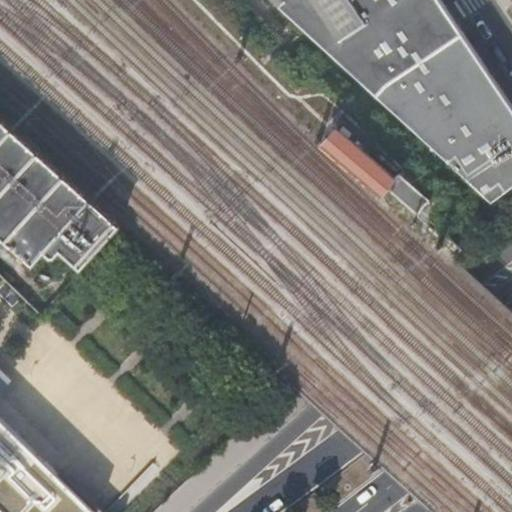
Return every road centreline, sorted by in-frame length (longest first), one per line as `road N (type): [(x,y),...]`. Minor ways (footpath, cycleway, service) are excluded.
road 1 (residential): [(511,247),(203,511)]
road 2 (primary): [(511,319),(258,511)]
road 3 (primary): [(367,511),(511,393)]
